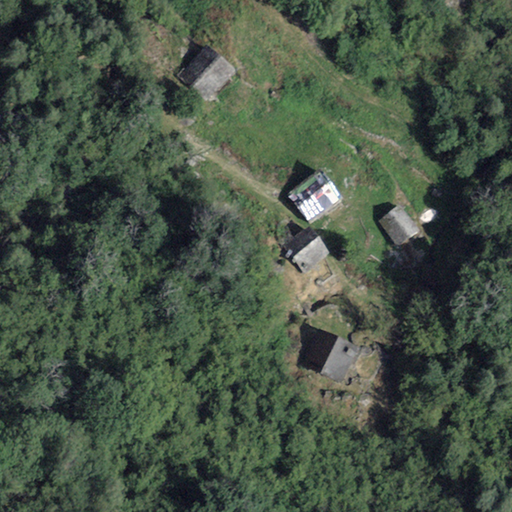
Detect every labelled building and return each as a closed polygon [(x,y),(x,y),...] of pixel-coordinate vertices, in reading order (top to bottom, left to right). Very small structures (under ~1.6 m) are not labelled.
[(230,76),(207,52),(181,77),(205,101),(230,76)] [(338,203),(320,177),(292,197),(310,223),(338,203)] [(416,236),(400,212),(382,225),(398,248),(416,236)] [(320,259),(305,239),(286,254),(302,273),(320,259)] [(350,353),(324,342),(312,368),(338,379),(350,353)]
